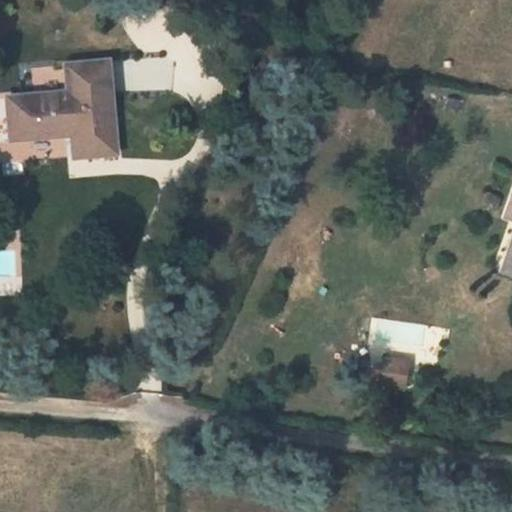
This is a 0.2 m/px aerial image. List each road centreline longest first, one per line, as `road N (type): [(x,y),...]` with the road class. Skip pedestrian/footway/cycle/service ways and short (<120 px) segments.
road 1 (unclassified): [(511,459),(228,426),(144,408)]
road 2 (unknown): [(144,408),(133,300),(141,248),(156,203),(214,117),(229,68)]
road 3 (track): [(144,408),(0,403)]
